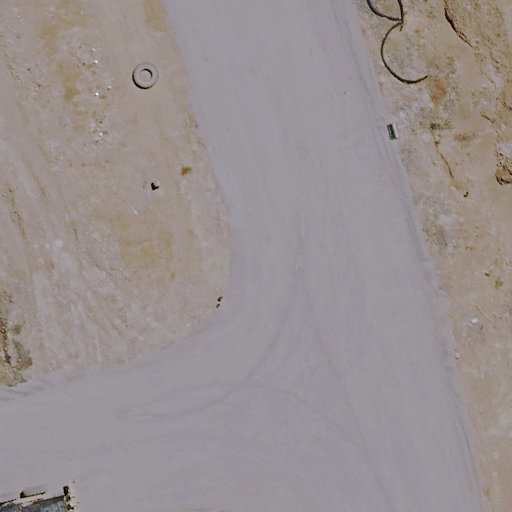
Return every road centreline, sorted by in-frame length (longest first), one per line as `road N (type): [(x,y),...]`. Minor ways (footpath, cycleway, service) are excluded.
road 1 (unknown): [(441,511),(277,0)]
road 2 (unknown): [(244,511),(433,482)]
